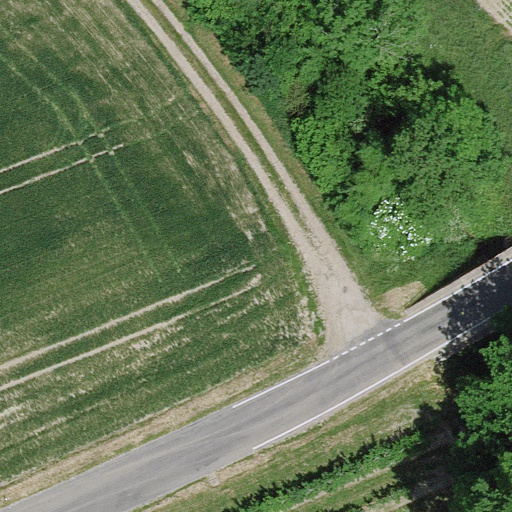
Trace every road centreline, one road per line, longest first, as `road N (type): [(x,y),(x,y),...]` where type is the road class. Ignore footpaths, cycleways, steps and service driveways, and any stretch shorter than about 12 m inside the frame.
road 1 (tertiary): [(511,287),(259,423),(56,511)]
road 2 (track): [(376,364),(231,105),(147,0)]
